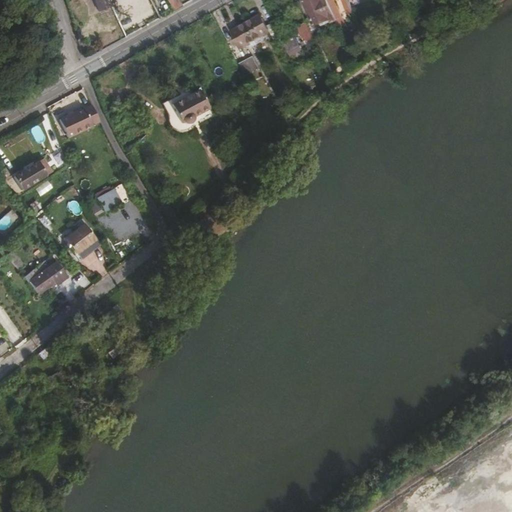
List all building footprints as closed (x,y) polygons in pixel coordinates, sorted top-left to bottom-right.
[(109,0),(94,0),(99,12),(113,6),(109,0)] [(176,0),(166,0),(173,12),(181,7),(176,0)] [(330,6),(327,0),(307,0),(304,2),(315,26),(335,17),(330,6)] [(260,17),(246,25),(254,41),(269,33),(260,17)] [(314,41),(306,23),(297,29),(307,44),(314,41)] [(241,48),(254,41),(246,25),(232,33),(241,48)] [(285,44),(289,52),(300,47),(295,39),(285,44)] [(239,63),(245,75),(259,68),(252,55),(239,63)] [(162,105),(167,115),(167,121),(167,124),(169,128),(173,132),(178,134),(182,135),(186,134),(190,131),(195,125),(213,116),(209,109),(193,118),(193,123),(191,125),(186,125),(185,124),(183,123),(181,124),(174,110),(171,106),(191,95),(188,91),(162,105)] [(171,106),(174,110),(181,124),(183,123),(185,124),(186,125),(191,125),(193,123),(193,118),(209,109),(200,91),(191,95),(171,106)] [(99,121),(92,105),(85,109),(84,108),(59,120),(68,137),(93,126),(92,125),(99,121)] [(124,108),(118,111),(123,119),(129,116),(124,108)] [(13,177),(21,189),(49,171),(41,159),(13,177)] [(86,204),(94,218),(121,202),(113,189),(86,204)] [(86,225),(66,238),(76,252),(95,239),(86,225)] [(98,242),(95,239),(76,252),(66,238),(64,240),(76,258),(98,242)] [(13,251),(6,255),(7,256),(18,270),(24,266),(13,251)] [(65,277),(49,256),(23,277),(27,283),(29,282),(37,294),(52,282),(55,285),(65,277)] [(55,285),(52,282),(37,294),(39,297),(55,285)] [(54,350),(48,345),(39,355),(44,360),(54,350)] [(60,372),(46,379),(50,387),(64,380),(60,372)]
